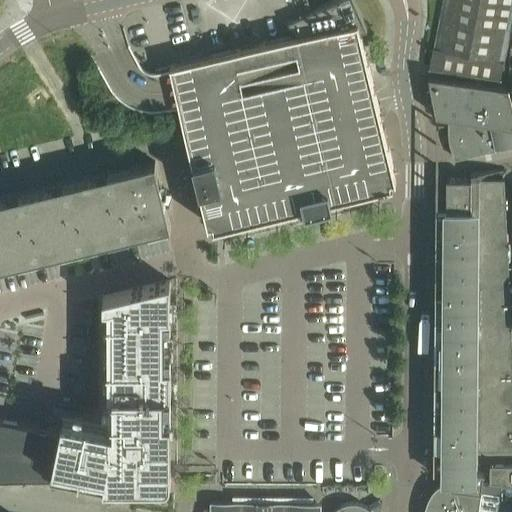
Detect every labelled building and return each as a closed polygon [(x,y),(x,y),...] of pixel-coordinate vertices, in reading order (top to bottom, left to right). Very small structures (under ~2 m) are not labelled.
[(294,37),(170,67),(174,86),(206,216),(208,222),(213,221),(215,228),(216,228),(219,227),(239,222),(242,222),(242,221),(245,220),(245,221),(249,220),(268,215),(269,215),(272,215),(272,214),(275,213),(275,214),(278,213),(278,212),(298,208),(301,207),(304,206),(304,207),(308,206),(308,205),(317,203),(328,200),(328,201),(331,200),(364,192),(367,191),(387,186),(387,187),(390,186),(390,185),(391,185),(389,178),(395,177),(393,171),(394,171),(378,103),(360,31),(367,28),(354,0),(335,0),(287,23),(294,37)] [(511,0),(443,0),(430,68),(500,82),(504,61),(505,62),(511,32),(511,31),(511,0)] [(491,149),(511,143),(511,103),(508,88),(428,77),(434,105),(433,114),(436,114),(436,116),(439,116),(439,114),(449,114),(449,120),(448,127),(449,137),(450,146),(453,153),(455,159),(457,158),(455,156),(461,155),(461,157),(489,151),(489,148),(491,148),(491,149)] [(0,267),(99,244),(171,227),(166,207),(169,207),(170,207),(170,193),(163,194),(155,162),(0,199),(0,267)] [(436,321),(436,340),(435,340),(435,342),(436,342),(436,362),(435,362),(435,364),(436,364),(436,383),(435,383),(435,385),(436,385),(436,405),(435,405),(435,407),(436,407),(436,434),(436,460),(436,471),(442,471),(442,480),(447,481),(451,481),(453,467),(477,470),(477,462),(477,450),(511,450),(511,340),(504,180),(472,179),(472,175),(503,171),(503,170),(471,175),(471,179),(446,179),(446,211),(436,211),(436,213),(437,213),(437,232),(435,232),(435,235),(437,235),(437,254),(435,254),(435,256),(437,256),(436,275),(435,275),(435,278),(436,278),(436,297),(435,297),(435,299),(436,299),(436,319),(435,318),(435,321),(436,321)] [(61,430),(54,463),(107,472),(106,481),(120,481),(165,481),(167,481),(167,480),(168,479),(169,479),(169,478),(169,476),(169,419),(160,420),(161,393),(171,393),(170,282),(103,297),(104,305),(115,304),(115,429),(63,420),(61,430)] [(0,476),(24,477),(24,479),(25,479),(26,474),(52,475),(54,463),(61,430),(51,428),(0,418),(0,476)] [(511,466),(489,466),(489,484),(511,484),(511,466)] [(476,511),(482,471),(477,470),(453,467),(451,481),(451,485),(446,482),(436,490),(435,492),(433,493),(432,494),(430,498),(428,502),(426,506),(425,510),(424,511),(476,511)] [(436,471),(436,490),(446,482),(451,485),(451,481),(447,481),(442,480),(442,471),(436,471)] [(477,511),(497,511),(498,506),(504,507),(511,502),(511,499),(511,498),(511,488),(500,487),(482,484),(477,511)] [(204,509),(203,511),(315,511),(316,502),(210,501),(210,510),(204,509)] [(382,511),(382,502),(370,509),(366,506),(362,504),(357,503),(352,502),(347,503),(343,505),(342,505),(341,506),(339,507),(337,508),(335,510),(334,511),(333,511),(382,511)]
